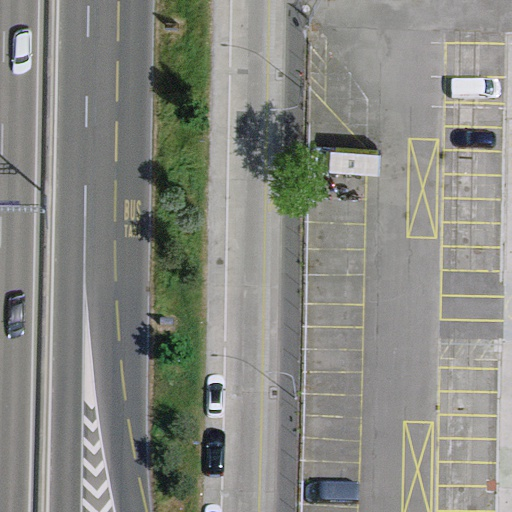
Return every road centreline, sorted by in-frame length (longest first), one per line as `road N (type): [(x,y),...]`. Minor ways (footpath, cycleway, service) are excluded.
road 1 (tertiary): [(241,511),(252,0)]
road 2 (primary): [(134,511),(113,350),(101,128)]
road 3 (primary): [(71,511),(101,128)]
road 4 (primary): [(5,0),(0,249)]
road 5 (primary): [(101,128),(103,0)]
